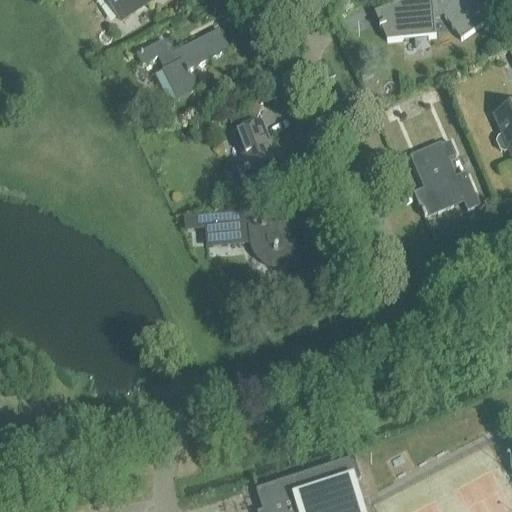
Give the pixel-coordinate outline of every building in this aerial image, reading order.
[(106,0),(123,23),(158,0),(106,0)] [(387,13),(377,20),(383,28),(380,30),(379,30),(380,32),(381,32),(381,31),(386,43),(387,45),(403,44),(403,43),(428,40),(428,41),(436,40),(434,20),(444,19),(444,20),(446,23),(447,23),(452,29),(451,30),(453,33),(454,32),(460,42),(461,44),(490,23),(483,14),(475,14),(475,8),(479,7),(475,2),(475,3),(472,0),(414,0),(412,1),(412,0),(404,4),(404,6),(392,11),(391,10),(390,10),(387,12),(387,13)] [(231,56),(220,35),(172,60),(165,47),(139,61),(144,71),(158,64),(165,77),(157,81),(174,112),(201,98),(190,77),(231,56)] [(251,106),(248,113),(258,118),(262,110),(251,106)] [(511,111),(494,119),(503,139),(498,141),(497,146),(500,154),(504,156),(509,154),(511,160),(511,111)] [(285,183),(276,159),(272,160),(261,128),(235,137),(244,164),(236,166),(247,196),(285,183)] [(426,224),(453,212),(450,206),(460,202),(467,217),(478,212),(463,180),(451,185),(444,168),(456,163),(449,148),(440,151),(439,149),(413,161),(423,187),(429,184),(433,193),(415,201),(426,224)] [(225,219),(186,224),(187,234),(206,232),(208,251),(251,246),(252,250),(253,254),(253,255),(255,258),(257,261),(259,263),(260,264),(263,267),(266,269),(267,270),(270,271),(274,272),(278,273),(300,271),(296,228),(267,231),(265,215),(225,219)] [(354,462),(256,494),(261,511),(359,511),(352,486),(360,483),(354,462)]
